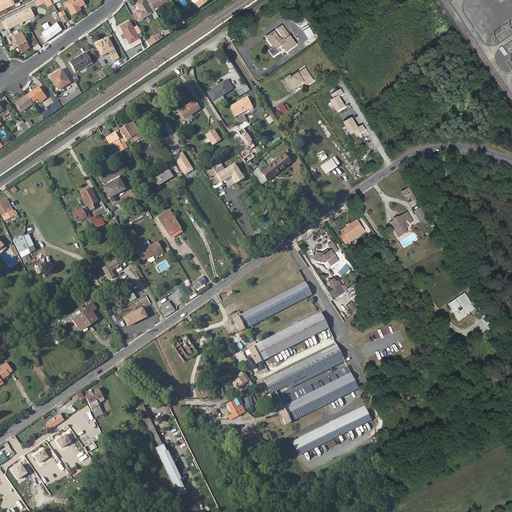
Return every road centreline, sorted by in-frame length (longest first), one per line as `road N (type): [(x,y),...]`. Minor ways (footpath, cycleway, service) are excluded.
road 1 (tertiary): [(511,162),(463,148),(403,160),(0,439)]
road 2 (unclassified): [(0,184),(270,0)]
road 3 (residential): [(12,75),(113,4)]
